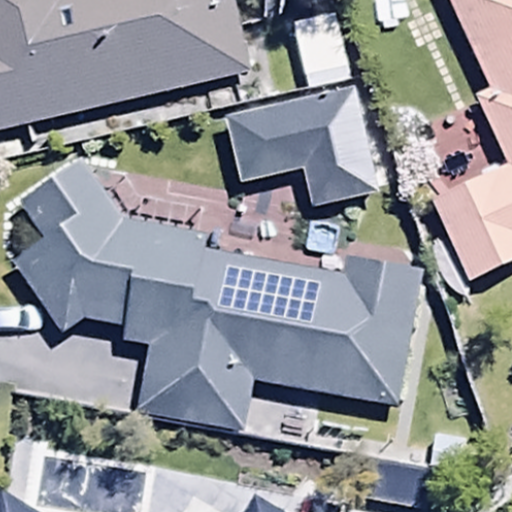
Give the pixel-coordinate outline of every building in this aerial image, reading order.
[(0,0),(0,145),(249,86),(228,0),(0,0)] [(511,0),(449,0),(494,102),(477,110),(507,179),(438,210),(477,299),(511,283),(511,0)] [(343,28),(294,37),(305,102),(354,93),(343,28)] [(248,446),(257,398),(405,421),(426,284),(353,272),(351,290),(210,269),(213,254),(134,242),(91,176),(23,220),(50,261),(19,281),(62,347),(84,332),(127,340),(125,356),(152,361),(140,428),(248,446)] [(446,511),(450,491),(371,478),(365,511),(446,511)]
